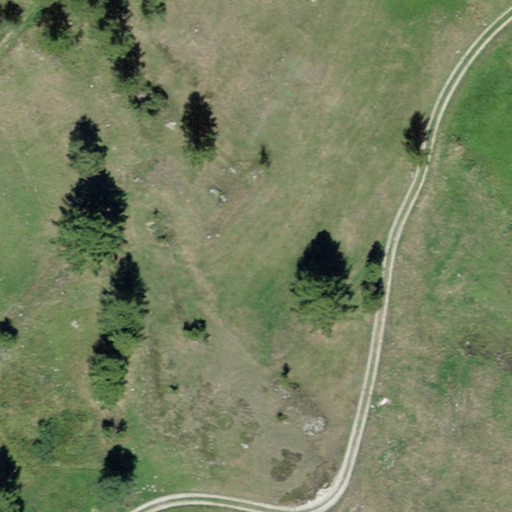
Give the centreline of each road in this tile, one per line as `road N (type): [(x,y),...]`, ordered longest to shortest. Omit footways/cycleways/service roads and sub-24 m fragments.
road 1 (track): [(306,511),(333,496),(346,471),(391,237),(441,103),(485,35),(511,11)]
road 2 (track): [(140,511),(187,498),(279,511)]
